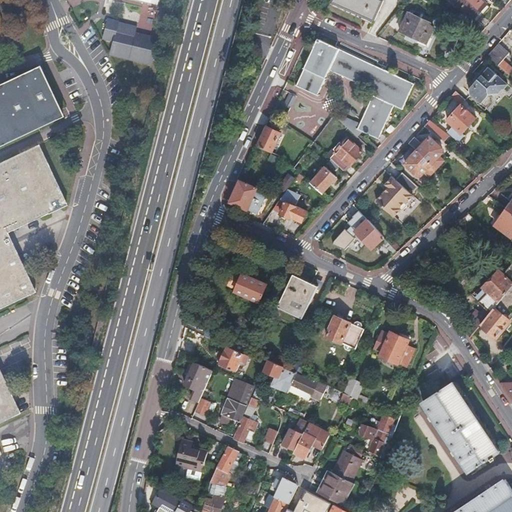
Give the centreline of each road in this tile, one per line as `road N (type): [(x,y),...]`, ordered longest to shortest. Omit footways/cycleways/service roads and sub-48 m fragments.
road 1 (residential): [(23,511),(48,423),(48,313),(102,142),(93,83),(49,0)]
road 2 (trunk): [(98,511),(234,0)]
road 3 (trunk): [(204,0),(71,511)]
road 4 (residential): [(448,79),(294,251)]
road 5 (tertiary): [(297,15),(207,212)]
road 6 (tertiary): [(207,212),(151,404)]
road 7 (residential): [(375,288),(440,318),(511,422)]
road 8 (residential): [(375,288),(511,156)]
road 9 (residential): [(302,474),(151,404)]
road 10 (residential): [(448,79),(297,15)]
